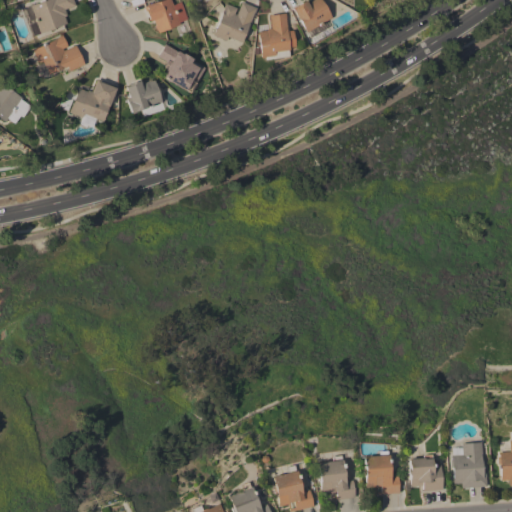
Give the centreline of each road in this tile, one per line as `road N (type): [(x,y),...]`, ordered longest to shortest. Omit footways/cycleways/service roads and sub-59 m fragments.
road 1 (primary): [(0,215),(88,196),(269,131),(422,51),(494,0)]
road 2 (primary): [(453,0),(379,47),(218,125),(136,156),(0,189)]
